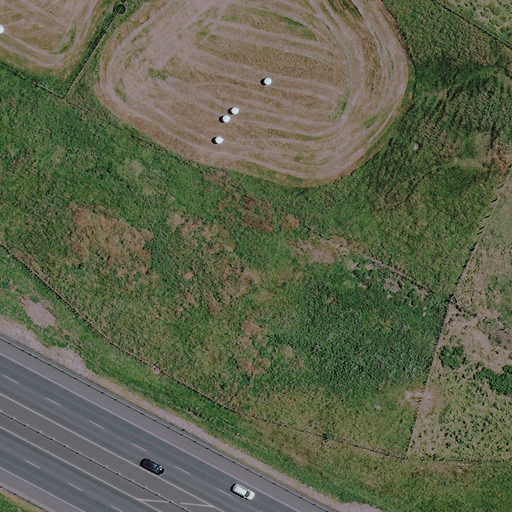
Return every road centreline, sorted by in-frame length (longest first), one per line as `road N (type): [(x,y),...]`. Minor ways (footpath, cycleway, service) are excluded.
road 1 (motorway): [(0,370),(267,511)]
road 2 (motorway): [(128,511),(0,444)]
